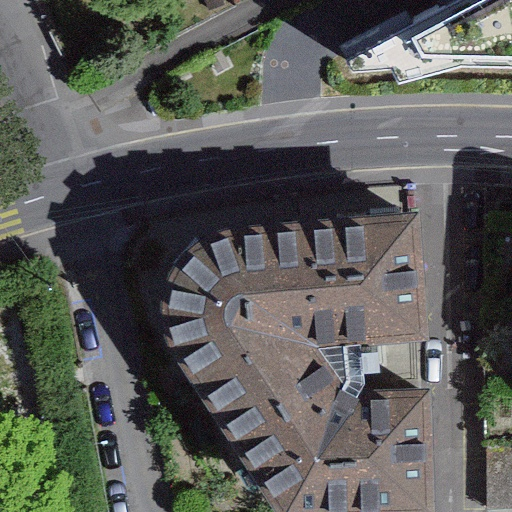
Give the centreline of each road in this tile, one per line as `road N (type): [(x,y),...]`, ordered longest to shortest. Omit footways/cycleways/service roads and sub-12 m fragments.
road 1 (tertiary): [(82,192),(232,158),(351,143),(511,143)]
road 2 (residential): [(151,511),(82,192)]
road 3 (residential): [(60,197),(0,44)]
